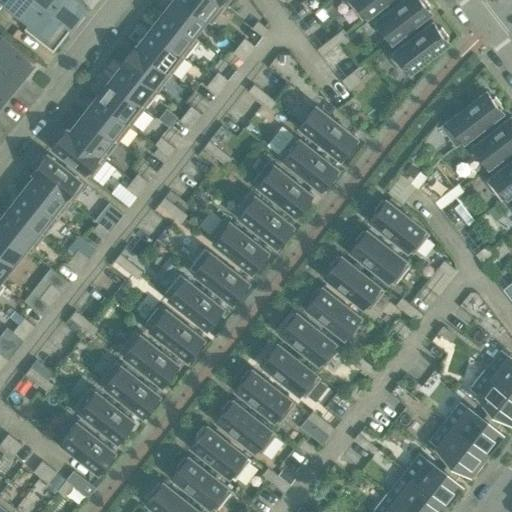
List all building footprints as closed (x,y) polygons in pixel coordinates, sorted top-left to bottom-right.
[(4,0),(3,2),(28,22),(24,28),(53,50),(72,25),(39,0),(4,0)] [(39,0),(72,25),(87,6),(79,0),(39,0)] [(211,23),(212,23),(182,0),(171,0),(163,12),(198,40),(199,39),(193,35),(205,19),(211,23)] [(225,6),(217,0),(182,0),(212,23),(225,6)] [(346,0),(361,19),(386,0),(346,0)] [(401,0),(376,20),(392,40),(430,11),(428,8),(430,7),(425,0),(401,0)] [(198,40),(163,12),(149,29),(185,57),(198,40)] [(257,20),(252,27),(263,36),(268,29),(257,20)] [(438,28),(432,21),(388,54),(404,75),(448,41),(446,39),(449,37),(441,26),(438,28)] [(136,44),(135,45),(171,74),(185,57),(149,29),(136,45),(136,44)] [(340,30),(328,39),(334,46),(345,37),(340,30)] [(34,59),(1,32),(0,33),(0,60),(19,76),(34,59)] [(255,46),(244,37),(239,44),(249,53),(255,46)] [(328,39),(317,48),(322,55),(334,46),(328,39)] [(239,44),(233,51),(244,59),(249,53),(239,44)] [(135,45),(122,62),(158,91),(171,74),(135,45)] [(0,60),(0,88),(5,93),(19,76),(0,60)] [(158,91),(122,62),(121,63),(122,63),(109,79),(145,108),(158,91)] [(228,80),(217,71),(212,78),(223,87),(228,80)] [(352,71),(341,79),(346,86),(358,78),(352,71)] [(223,87),(212,78),(206,85),(217,94),(223,87)] [(145,108),(109,79),(96,96),(131,124),(145,108)] [(265,92),(253,83),(248,90),(259,99),(265,92)] [(492,98),(486,90),(448,119),(464,140),(502,111),(500,108),(502,106),(494,96),(492,98)] [(270,108),(276,101),(265,92),(259,99),(270,108)] [(131,124),(96,96),(82,113),(118,141),(131,124)] [(202,114),(191,105),(185,112),(196,121),(202,114)] [(350,145),(356,137),(315,105),(299,125),(340,157),(342,155),(345,157),(353,146),(350,145)] [(185,112),(179,119),(190,128),(196,121),(185,112)] [(118,141),(82,113),(70,130),(67,128),(67,129),(105,158),(118,141)] [(511,117),(511,115),(473,145),(488,165),(511,147),(511,117)] [(105,158),(67,129),(53,146),(91,176),(105,158)] [(331,175),(337,168),(294,133),(278,154),(321,188),(323,186),(325,188),(334,177),(331,175)] [(175,147),(160,136),(155,143),(169,154),(175,147)] [(209,140),(203,147),(215,156),(220,149),(209,140)] [(155,143),(149,150),(164,162),(169,154),(155,143)] [(226,164),(231,157),(220,149),(215,156),(226,164)] [(47,153),(33,171),(71,200),(85,183),(47,153)] [(511,158),(485,179),(501,200),(511,191),(511,158)] [(306,201),(312,193),(269,159),(252,180),(296,214),(297,211),(300,213),(308,203),(306,201)] [(411,181),(417,187),(426,176),(419,170),(411,181)] [(35,173),(22,189),(58,217),(71,200),(33,171),(35,173)] [(148,181),(137,173),(131,180),(143,188),(148,181)] [(131,180),(126,187),(137,196),(143,188),(131,180)] [(458,183),(446,192),(452,199),(463,190),(458,183)] [(22,189),(9,206),(45,234),(58,217),(22,189)] [(286,232),(293,224),(249,190),(233,210),(276,245),(278,242),(281,244),(289,234),(286,232)] [(446,192),(435,201),(440,208),(452,199),(446,192)] [(175,205),(164,196),(159,203),(170,212),(175,205)] [(373,209),(376,211),(370,219),(413,253),(429,233),(386,198),(384,201),(381,199),(373,209)] [(109,201),(100,212),(104,215),(108,218),(115,223),(123,213),(109,201)] [(170,212),(181,221),(187,214),(175,205),(170,212)] [(9,206),(0,217),(0,226),(31,251),(45,234),(9,206)] [(108,218),(104,215),(98,222),(109,230),(115,223),(108,218)] [(261,258),(267,250),(224,216),(208,236),(251,270),(253,268),(255,270),(263,260),(261,258)] [(98,222),(93,229),(104,238),(109,230),(98,222)] [(0,254),(12,264),(25,248),(31,252),(31,251),(0,226),(0,254)] [(410,263),(367,229),(365,231),(362,230),(354,240),(356,242),(350,250),(394,284),(410,263)] [(495,255),(494,255),(497,258),(509,250),(501,239),(489,248),(495,255)] [(495,255),(489,248),(487,244),(475,253),(483,264),(494,255),(495,255)] [(242,288),(248,281),(205,246),(188,267),(232,301),(234,299),(236,301),(244,290),(242,288)] [(88,257),(77,249),(72,256),(83,264),(88,257)] [(131,262),(120,253),(114,260),(125,269),(131,262)] [(0,254),(0,281),(4,285),(5,285),(0,280),(0,279),(12,264),(0,254)] [(384,289),(341,255),(339,257),(337,255),(329,266),(331,268),(325,275),(368,310),(384,289)] [(72,256),(66,263),(77,271),(83,264),(72,256)] [(444,260),(438,266),(449,275),(455,268),(444,260)] [(137,277),(142,270),(131,262),(125,269),(137,277)] [(216,314),(223,306),(179,272),(163,293),(206,327),(208,324),(211,326),(219,316),(216,314)] [(61,291),(50,283),(45,290),(56,298),(61,291)] [(360,315),(322,286),(320,288),(318,286),(309,296),(312,298),(306,306),(344,336),(360,315)] [(45,290),(39,297),(50,305),(56,298),(45,290)] [(401,297),(396,304),(407,312),(412,305),(401,297)] [(197,345),(203,337),(160,303),(144,323),(187,358),(189,355),(192,357),(200,347),(197,345)] [(407,312),(418,321),(423,314),(412,305),(407,312)] [(75,309),(70,316),(81,325),(86,318),(75,309)] [(340,346),(296,311),(295,314),(292,312),(284,322),(286,324),(280,332),(324,366),(340,346)] [(35,325),(24,316),(18,323),(29,332),(35,325)] [(81,325),(92,334),(97,327),(86,318),(81,325)] [(18,323),(12,331),(23,339),(29,332),(18,323)] [(443,326),(438,331),(450,340),(454,335),(443,326)] [(172,371),(178,363),(135,329),(118,349),(162,383),(164,381),(166,383),(174,373),(172,371)] [(321,376),(277,342),(275,345),(273,343),(265,353),(267,355),(261,363),(305,397),(321,376)] [(511,357),(501,349),(485,368),(511,389),(511,357)] [(356,353),(351,360),(362,369),(368,362),(356,353)] [(153,401),(159,394),(115,360),(99,380),(143,414),(145,412),(147,414),(155,403),(153,401)] [(362,369),(373,378),(379,371),(368,362),(362,369)] [(30,366),(25,373),(36,382),(42,375),(30,366)] [(295,402),(252,368),(250,370),(248,368),(239,379),(242,381),(236,388),(279,423),(295,402)] [(492,405),(487,412),(500,421),(505,415),(511,420),(511,418),(511,389),(485,368),(470,388),(492,405)] [(36,382),(47,391),(53,384),(42,375),(36,382)] [(127,427),(133,420),(90,385),(74,406),(117,440),(119,438),(122,439),(130,429),(127,427)] [(276,433),(233,399),(231,401),(228,399),(220,409),(223,411),(217,419),(260,453),(276,433)] [(468,407),(453,425),(453,426),(486,452),(501,433),(495,428),(500,421),(487,412),(482,418),(468,407)] [(312,410),(306,417),(318,426),(323,419),(312,410)] [(318,426),(329,434),(334,427),(323,419),(318,426)] [(451,457),(447,463),(459,473),(464,467),(470,472),(486,452),(453,426),(453,425),(445,419),(429,440),(451,457)] [(60,441),(98,471),(100,468),(102,470),(111,460),(108,458),(114,450),(76,420),(60,441)] [(251,459),(207,424),(205,427),(203,425),(195,435),(197,437),(191,445),(235,479),(251,459)] [(0,442),(0,444),(6,449),(15,438),(8,433),(0,442)] [(358,433),(354,438),(366,448),(370,442),(358,433)] [(6,449),(13,455),(22,444),(15,438),(6,449)] [(419,452),(404,472),(445,504),(460,485),(454,480),(459,473),(447,463),(442,470),(419,452)] [(231,489),(188,455),(186,458),(184,456),(176,466),(178,468),(172,476),(215,510),(231,489)] [(33,470),(40,476),(49,465),(42,459),(33,470)] [(40,476),(47,482),(56,470),(49,465),(40,476)] [(267,466),(262,473),(273,482),(279,475),(267,466)] [(404,472),(389,490),(416,511),(438,511),(445,504),(404,472)] [(273,482),(284,491),(290,484),(279,475),(273,482)] [(66,478),(57,489),(64,495),(73,484),(66,478)] [(202,511),(163,481),(161,483),(158,481),(150,492),(153,494),(147,501),(160,511),(202,511)] [(375,511),(416,511),(389,490),(374,510),(375,511)] [(0,494),(0,511),(11,511),(16,507),(0,494)]
